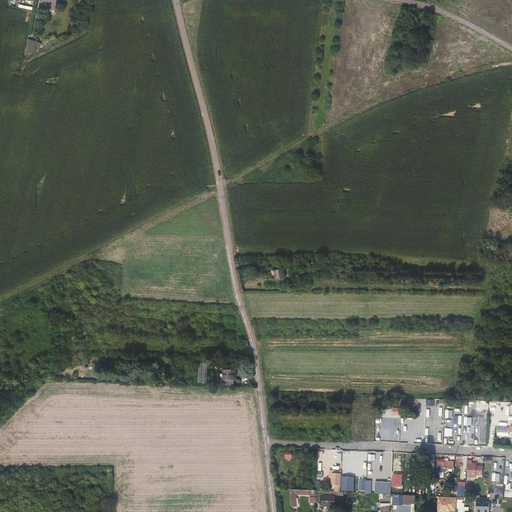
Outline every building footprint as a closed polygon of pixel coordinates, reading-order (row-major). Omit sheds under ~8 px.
[(55,10),(56,0),(42,0),(41,10),(54,13),(55,10)] [(43,49),(57,42),(55,37),(42,44),(43,49)] [(28,40),(25,56),(27,56),(36,52),(38,43),(38,41),(28,40)] [(285,278),(283,268),(274,270),(277,279),(285,278)] [(207,364),(199,364),(198,383),(207,383),(207,364)] [(234,375),(236,375),(236,370),(223,369),(223,375),(220,374),(220,378),(223,378),(223,379),(233,379),(234,379),(234,375)] [(488,401),(476,400),(476,409),(488,410),(488,401)] [(499,402),(488,401),(488,410),(499,410),(499,402)] [(498,426),(497,435),(509,436),(509,427),(498,426)] [(453,468),(453,462),(444,461),(444,460),(436,460),(436,464),(435,465),(435,467),(435,468),(435,471),(446,472),(446,468),(453,468)] [(476,469),(476,467),(476,465),(472,464),(469,464),(469,461),(467,461),(467,468),(468,468),(468,476),(476,477),(476,475),(479,475),(479,474),(479,467),(478,467),(478,469),(476,469)] [(341,474),(332,473),(331,486),(334,486),(334,491),(335,491),(340,492),(341,486),(341,474)] [(354,491),(355,477),(342,476),(342,491),(354,491)] [(402,477),(395,477),(394,488),(399,488),(399,492),(408,492),(409,484),(402,484),(402,477)] [(457,496),(465,496),(466,480),(461,480),(461,486),(457,486),(457,496)] [(503,490),(491,489),(490,498),(503,499),(503,490)] [(310,502),(315,503),(316,491),(316,490),(304,490),(292,490),(292,507),(296,507),(296,495),(310,495),(310,502)] [(321,494),(335,495),(335,491),(334,491),(316,490),(316,491),(315,503),(320,503),(321,494)] [(334,507),(335,496),(323,496),(322,506),(334,507)] [(484,499),(476,499),(476,503),(475,507),(475,511),(488,511),(488,508),(489,502),(484,502),(484,499)]
